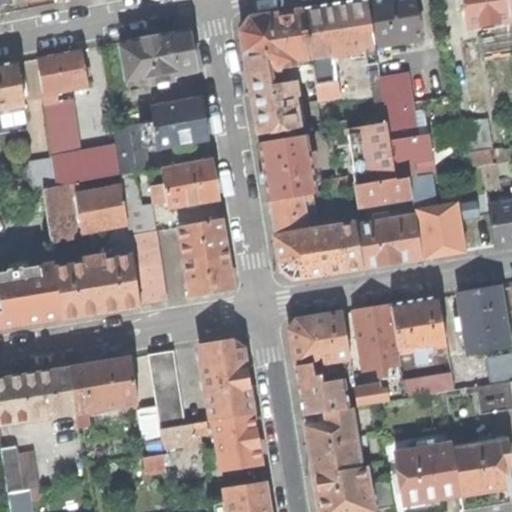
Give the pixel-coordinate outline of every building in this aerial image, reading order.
[(372,0),(369,1),(376,47),(422,40),(415,0),(372,0)] [(511,20),(511,18),(509,0),(466,0),(471,27),(511,20)] [(376,47),(369,1),(337,6),(305,11),(313,64),(317,86),(340,82),(336,57),(366,52),(369,65),(378,63),(378,62),(376,47)] [(313,64),(305,11),(272,16),(247,20),(242,29),(249,75),(271,71),(313,64)] [(119,42),(126,84),(150,80),(151,84),(174,80),(173,76),(197,72),(193,52),(190,34),(185,30),(119,42)] [(82,69),(79,50),(56,54),(35,58),(41,95),(49,94),(86,87),(84,75),(82,69)] [(392,76),(390,61),(378,62),(378,63),(380,78),(392,76)] [(0,113),(15,111),(24,109),(16,63),(0,65),(0,113)] [(271,71),(249,75),(254,105),(259,135),(301,128),(296,97),(300,97),(298,83),(274,86),(271,71)] [(392,76),(380,78),(386,114),(388,124),(397,180),(410,177),(428,174),(435,173),(429,135),(419,136),(409,73),(392,76)] [(319,101),(342,97),(340,82),(317,86),(319,101)] [(49,94),(41,95),(43,105),(50,103),(49,94)] [(204,117),(201,99),(152,107),(155,122),(158,144),(159,147),(208,138),(204,117)] [(71,100),(50,103),(43,105),(52,158),(57,186),(65,185),(79,182),(120,175),(116,151),(115,146),(80,152),(71,100)] [(378,125),(388,124),(386,114),(377,115),(378,125)] [(459,125),(466,168),(483,165),(494,164),(487,121),(459,125)] [(158,144),(155,122),(139,125),(142,141),(146,140),(147,146),(158,144)] [(116,151),(132,149),(128,124),(111,127),(115,146),(116,151)] [(378,125),(349,130),(353,158),(358,186),(397,180),(388,124),(378,125)] [(317,192),(308,137),(261,144),(265,173),(270,200),(302,195),(314,193),(317,192)] [(132,149),(116,151),(120,175),(136,171),(148,169),(144,147),(132,149)] [(25,163),(29,191),(42,189),(57,186),(52,158),(25,163)] [(162,169),(165,183),(168,201),(169,207),(218,198),(214,178),(211,161),(162,169)] [(496,173),(509,171),(507,161),(495,163),(496,173)] [(496,173),(495,163),(494,164),(483,165),(487,191),(499,189),(496,173)] [(487,191),(483,165),(466,168),(453,170),(458,197),(487,193),(487,191)] [(127,224),(129,235),(153,230),(155,230),(150,204),(142,205),(136,171),(120,175),(121,187),(127,224)] [(429,182),(429,184),(445,182),(444,172),(435,173),(428,174),(429,182)] [(416,214),(418,214),(418,212),(428,210),(424,183),(429,182),(428,174),(410,177),(413,198),(416,214)] [(325,181),(327,191),(351,187),(349,177),(339,179),(325,181)] [(413,198),(410,177),(397,180),(358,186),(361,207),(413,198)] [(127,224),(121,187),(81,194),(79,182),(65,185),(68,197),(74,196),(81,232),(127,224)] [(155,203),(168,201),(165,183),(152,185),(155,203)] [(46,211),(52,244),(75,240),(68,197),(65,185),(57,186),(42,189),(46,211)] [(302,195),(305,217),(318,215),(314,193),(302,195)] [(270,200),(276,237),(308,231),(305,217),(302,195),(270,200)] [(511,203),(491,207),(498,246),(511,244),(511,203)] [(418,214),(426,258),(448,255),(465,252),(458,205),(428,210),(418,212),(418,214)] [(416,214),(416,217),(391,221),(376,224),(358,227),(365,268),(394,263),(426,258),(418,214),(416,214)] [(305,217),(308,231),(320,229),(318,215),(305,217)] [(375,217),(376,224),(391,221),(390,215),(375,217)] [(179,226),(191,296),(211,292),(233,289),(221,219),(179,226)] [(340,226),(347,271),(365,268),(358,227),(357,224),(340,226)] [(320,229),(308,231),(276,237),(281,272),(293,279),(314,276),(347,271),(340,226),(320,229)] [(153,230),(129,235),(132,256),(141,305),(165,300),(153,230)] [(81,265),(55,269),(62,318),(102,311),(141,305),(132,256),(105,261),(104,256),(80,260),(81,265)] [(7,269),(8,271),(0,272),(0,328),(23,324),(62,318),(55,269),(54,264),(23,269),(23,267),(7,269)] [(459,294),(463,317),(465,330),(469,352),(510,346),(500,287),(478,291),(459,294)] [(426,348),(432,347),(447,344),(439,297),(412,301),(392,305),(400,352),(414,350),(426,348)] [(400,352),(392,305),(370,308),(354,311),(363,371),(402,364),(400,352)] [(294,351),(296,367),(313,364),(351,358),(344,313),(298,320),(291,330),(294,351)] [(465,330),(463,317),(455,318),(457,331),(465,330)] [(211,420),(214,419),(253,413),(243,348),(233,340),(215,343),(199,345),(211,420)] [(427,353),(426,348),(414,350),(417,364),(429,362),(427,353)] [(148,354),(151,372),(175,367),(173,350),(148,354)] [(511,350),(485,355),(487,370),(511,365),(511,350)] [(138,402),(131,357),(105,361),(69,367),(76,412),(138,402)] [(298,379),(315,376),(313,364),(296,367),(298,379)] [(489,385),(510,381),(511,380),(511,365),(487,370),(489,385)] [(36,373),(0,378),(0,424),(76,412),(69,367),(36,373)] [(185,424),(175,367),(151,372),(157,411),(160,428),(185,424)] [(380,377),(382,391),(388,390),(389,401),(407,398),(404,381),(403,373),(380,377)] [(404,381),(407,398),(444,392),(455,390),(452,373),(404,381)] [(315,376),(298,379),(304,415),(326,411),(349,408),(344,378),(324,382),(323,375),(315,376)] [(511,408),(511,391),(510,381),(489,385),(478,386),(483,414),(511,408)] [(388,390),(382,391),(357,395),(359,407),(378,403),(389,401),(388,390)] [(328,422),(306,426),(310,451),(314,474),(361,466),(351,407),(349,408),(326,411),(328,422)] [(147,441),(161,438),(160,428),(157,411),(139,414),(144,441),(147,441)] [(257,436),(253,413),(214,419),(221,469),(261,462),(257,436)] [(192,423),(193,435),(208,432),(206,421),(192,423)] [(160,428),(161,438),(163,448),(180,445),(179,437),(193,435),(192,423),(185,424),(160,428)] [(66,427),(70,452),(82,451),(78,426),(66,427)] [(163,453),(163,448),(161,438),(147,441),(149,455),(163,453)] [(0,445),(7,492),(22,489),(16,450),(15,440),(0,442),(0,445)] [(453,448),(461,495),(486,491),(507,488),(504,468),(511,466),(511,463),(508,440),(487,443),(453,448)] [(453,443),(396,452),(404,504),(432,500),(444,498),(461,495),(453,448),(453,443)] [(16,450),(22,489),(39,486),(35,458),(33,448),(16,450)] [(163,453),(149,455),(144,456),(146,468),(165,465),(163,453)] [(368,465),(361,466),(314,474),(320,511),(357,511),(374,509),(370,484),(372,484),(368,465)] [(390,479),(376,481),(380,508),(395,506),(390,479)] [(225,489),(227,499),(220,500),(222,508),(222,511),(269,511),(268,502),(265,482),(225,489)]
